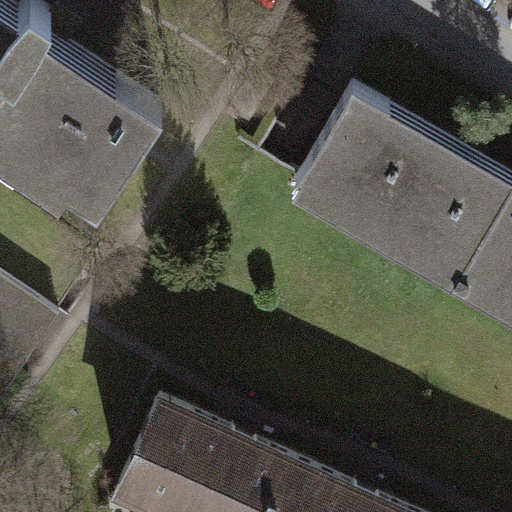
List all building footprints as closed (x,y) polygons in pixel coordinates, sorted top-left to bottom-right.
[(0,126),(96,190),(100,183),(161,91),(119,64),(110,77),(60,44),(78,17),(69,11),(52,0),(19,0),(12,10),(0,2),(0,126)] [(383,96),(345,74),(288,171),(511,300),(511,171),(507,169),(501,179),(377,108),(383,96)] [(0,271),(0,380),(51,306),(0,271)] [(262,511),(290,449),(158,391),(120,480),(192,511),(262,511)] [(435,511),(290,449),(262,511),(435,511)]
